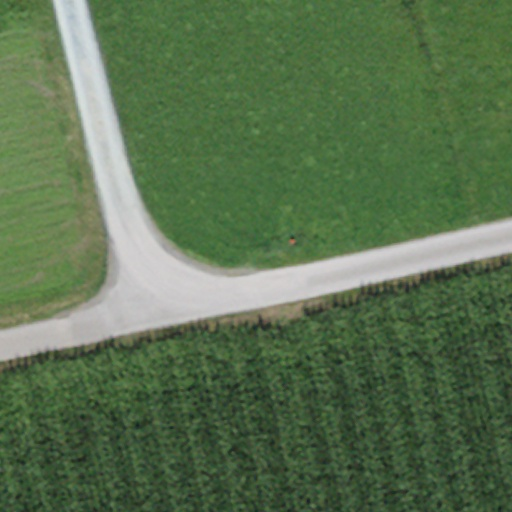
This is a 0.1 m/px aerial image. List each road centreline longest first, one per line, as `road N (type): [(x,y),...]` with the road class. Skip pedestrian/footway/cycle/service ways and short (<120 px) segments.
road 1 (track): [(0,336),(511,233)]
road 2 (track): [(154,309),(69,0)]
